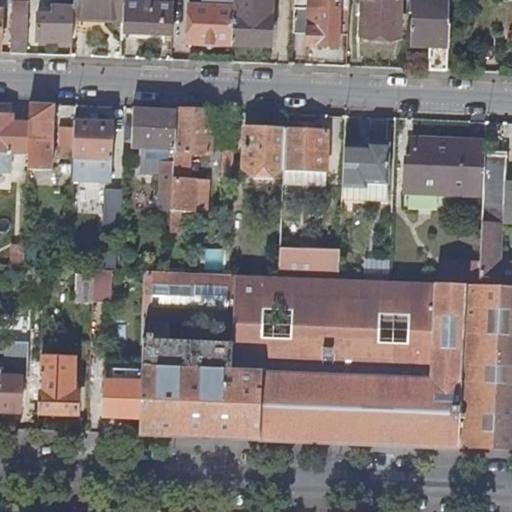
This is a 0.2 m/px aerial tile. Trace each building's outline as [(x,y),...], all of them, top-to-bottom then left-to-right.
[(72,43),(72,29),(73,0),(67,0),(67,7),(51,7),(51,16),(37,15),(36,41),(72,43)] [(73,0),(72,29),(122,31),(123,0),(73,0)] [(123,0),(122,31),(122,40),(138,40),(139,33),(172,35),(173,0),(123,0)] [(271,0),(233,0),(234,7),(232,45),(270,46),(271,0)] [(338,35),(348,36),(349,0),(307,0),(307,9),(294,8),(293,33),(308,33),(308,45),(338,46),(338,35)] [(363,0),(362,37),(398,38),(399,0),(363,0)] [(429,48),(428,70),(446,71),(448,0),(409,0),(408,14),(413,14),(411,48),(429,48)] [(188,43),(232,45),(234,7),(189,6),(188,43)] [(13,15),(11,53),(27,54),(28,16),(13,15)] [(30,105),(30,124),(28,154),(28,171),(51,172),(51,155),(44,155),(46,135),(52,135),(53,106),(30,105)] [(171,212),(174,110),(133,109),(131,149),(135,149),(135,157),(140,157),(140,165),(162,166),(161,193),(162,193),(161,203),(158,203),(158,211),(171,212)] [(211,112),(174,110),(171,212),(186,213),(198,213),(199,180),(190,180),(191,155),(209,156),(211,112)] [(0,152),(28,154),(30,124),(12,123),(12,116),(0,115),(0,152)] [(75,122),(75,129),(74,159),(74,161),(73,182),(111,184),(113,124),(75,122)] [(269,170),(283,171),(285,130),(246,128),(244,169),(259,170),(259,180),(268,181),(269,170)] [(74,161),(74,159),(75,129),(61,129),(60,161),(74,161)] [(327,132),(285,130),(283,171),(289,171),(326,172),(327,132)] [(232,182),(234,133),(224,132),(222,181),(232,182)] [(404,193),(483,196),(484,153),(485,143),(412,141),(412,161),(405,160),(404,193)] [(367,148),(344,147),(342,188),(365,189),(367,189),(367,185),(387,186),(389,145),(367,144),(367,148)] [(480,263),(480,286),(511,287),(511,264),(497,264),(499,225),(503,225),(503,224),(505,183),(506,154),(484,153),(483,196),(480,263)] [(289,171),(283,171),(283,185),(325,187),(326,172),(289,171)] [(210,181),(199,180),(198,213),(209,213),(210,181)] [(511,183),(505,183),(503,224),(511,224),(511,183)] [(367,189),(365,189),(365,195),(363,195),(362,200),(365,203),(372,203),(372,201),(387,201),(387,186),(367,185),(367,189)] [(365,189),(342,188),(342,199),(362,200),(363,195),(365,195),(365,189)] [(103,230),(121,230),(122,190),(104,190),(103,230)] [(186,213),(171,212),(170,233),(185,233),(186,213)] [(13,248),(12,267),(15,267),(24,267),(25,248),(13,248)] [(279,278),(339,280),(340,251),(280,249),(279,278)] [(480,286),(480,263),(439,262),(438,284),(465,286),(480,286)] [(24,304),(43,304),(44,268),(26,268),(24,304)] [(110,302),(111,271),(94,270),(94,275),(93,301),(110,302)] [(234,323),(236,276),(229,276),(204,275),(168,273),(144,272),(143,319),(234,323)] [(74,301),(93,301),(94,275),(75,275),(74,301)] [(458,448),(465,286),(438,284),(389,282),(339,280),(279,278),(236,276),(234,323),(238,324),(237,344),(233,343),(232,372),(262,373),(260,440),(302,442),(458,448)] [(511,287),(480,286),(465,286),(458,448),(511,450),(511,287)] [(234,323),(143,319),(142,340),(233,343),(234,323)] [(141,361),(139,418),(139,435),(144,436),(145,405),(163,406),(162,436),(205,438),(260,440),(262,373),(232,372),(233,343),(142,340),(141,361)] [(29,343),(0,341),(0,412),(21,413),(21,397),(27,397),(29,343)] [(74,358),(41,357),(39,413),(77,414),(78,392),(73,392),(74,358)] [(105,417),(139,418),(141,361),(107,359),(105,417)] [(145,405),(144,436),(153,436),(162,436),(163,406),(145,405)]
